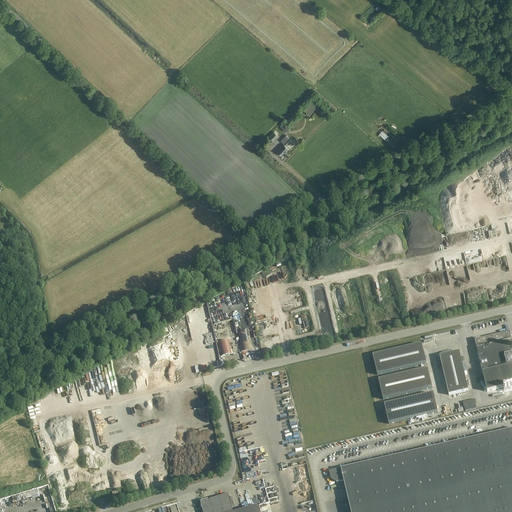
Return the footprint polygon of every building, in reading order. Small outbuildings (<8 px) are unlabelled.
[(280,126),(282,128),(286,132),(288,129),(284,125),(282,124),(280,126)] [(279,135),(276,131),(269,137),(273,141),(279,135)] [(281,146),(281,147),(277,151),(282,156),(285,152),(286,153),(289,149),(286,147),(292,141),(286,136),(281,141),(283,144),(281,146)] [(397,145),(389,137),(385,141),(394,148),(397,145)] [(470,250),(470,262),(481,262),(480,251),(479,251),(479,249),(470,250)] [(230,306),(242,302),(237,288),(226,292),(230,306)] [(249,330),(238,332),(242,352),(253,349),(249,330)] [(511,343),(509,332),(475,340),(487,392),(511,385),(511,343)] [(229,340),(218,342),(222,357),(232,354),(229,340)] [(377,375),(426,364),(421,344),(373,355),(377,375)] [(459,352),(440,356),(449,395),(468,390),(459,352)] [(202,360),(195,362),(196,372),(204,370),(202,360)] [(378,380),(383,400),(432,388),(427,369),(378,380)] [(433,393),(384,405),(388,424),(438,413),(433,393)] [(464,407),(476,405),(475,399),(463,402),(464,407)] [(511,511),(511,429),(341,469),(329,472),(331,479),(337,483),(344,481),(350,511),(511,511)] [(350,451),(349,455),(344,453),(343,456),(344,456),(343,460),(348,461),(349,458),(352,459),(354,453),(350,451)] [(258,511),(257,506),(236,511),(232,511),(227,495),(209,500),(208,501),(207,500),(200,502),(201,507),(201,508),(201,509),(202,509),(202,511),(258,511)]
